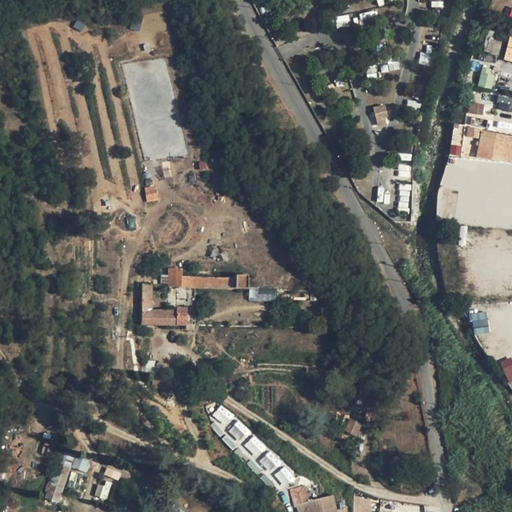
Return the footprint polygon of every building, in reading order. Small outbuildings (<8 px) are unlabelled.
[(139,31),(141,20),(132,18),(130,28),(139,31)] [(76,19),(73,27),(81,31),(85,23),(76,19)] [(482,67),(477,86),(491,89),(496,70),(482,67)] [(511,98),(498,95),(496,103),(511,106),(511,98)] [(470,103),(469,113),(481,115),(482,105),(470,103)] [(511,112),(511,106),(496,103),(495,109),(511,112)] [(374,117),(375,124),(385,122),(384,116),(374,117)] [(488,128),(489,120),(471,117),(470,125),(488,128)] [(497,121),(489,120),(488,128),(496,130),(497,121)] [(474,138),(475,128),(467,127),(466,137),(474,138)] [(476,157),(499,161),(499,160),(507,161),(511,136),(481,131),(476,157)] [(6,143),(13,168),(22,166),(15,141),(6,143)] [(14,170),(19,190),(27,188),(22,168),(14,170)] [(146,201),(157,200),(156,186),(145,187),(146,201)] [(126,218),(129,229),(136,227),(133,216),(126,218)] [(195,287),(248,288),(248,276),(237,276),(237,279),(181,277),(181,269),(160,269),(160,301),(195,301),(195,287)] [(151,311),(152,285),(143,285),(143,324),(195,325),(195,309),(177,308),(177,311),(151,311)] [(276,300),(276,288),(249,289),(249,300),(276,300)] [(334,290),(311,291),(311,300),(326,300),(327,328),(336,328),(334,290)] [(473,334),(489,333),(486,312),(470,313),(473,334)] [(144,377),(170,378),(171,367),(154,366),(154,361),(141,360),(140,373),(144,377)] [(369,391),(363,389),(360,400),(366,402),(369,391)] [(210,419),(225,429),(235,415),(220,405),(210,419)] [(334,412),(329,410),(325,419),(331,421),(334,412)] [(347,428),(351,419),(344,416),(340,425),(347,428)] [(361,423),(351,419),(347,428),(345,432),(355,436),(361,423)] [(233,450),(251,432),(239,420),(221,438),(233,450)] [(368,427),(361,423),(355,436),(363,439),(368,427)] [(255,434),(244,444),(254,456),(247,463),(257,475),(262,470),(254,460),(267,449),(255,434)] [(273,450),(259,459),(268,473),(282,464),(273,450)] [(59,503),(70,468),(86,472),(89,462),(57,452),(43,498),(59,503)] [(119,479),(121,471),(106,467),(104,475),(119,479)] [(276,471),(280,486),(293,482),(288,467),(276,471)] [(110,486),(99,482),(94,495),(105,499),(110,486)] [(82,496),(85,487),(75,483),(72,492),(82,496)] [(309,511),(336,511),(332,496),(307,502),(309,511)]
